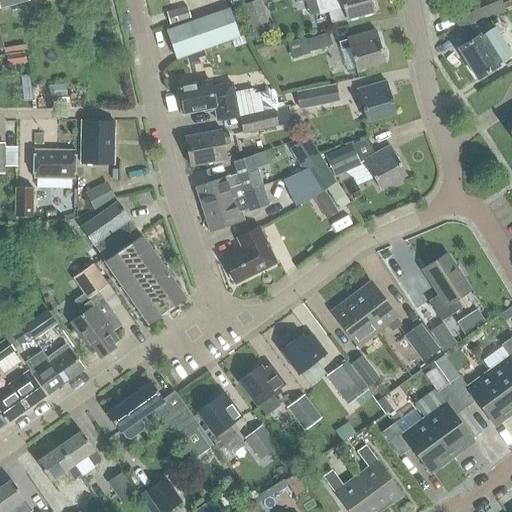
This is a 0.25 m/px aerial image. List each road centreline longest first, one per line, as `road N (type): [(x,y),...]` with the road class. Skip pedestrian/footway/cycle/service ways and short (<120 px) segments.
road 1 (unclassified): [(224,338),(176,204),(127,0)]
road 2 (unclassified): [(224,338),(367,239),(451,201)]
road 3 (unclassified): [(0,452),(165,339),(224,338)]
road 4 (unclassified): [(451,201),(408,0)]
